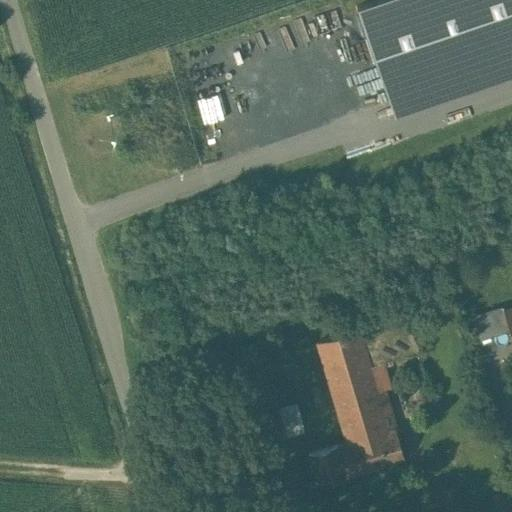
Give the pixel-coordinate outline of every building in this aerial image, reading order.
[(511,0),(372,0),(357,5),(393,113),(511,73),(511,0)] [(511,304),(503,308),(511,337),(511,304)] [(387,429),(357,329),(318,341),(347,441),(337,444),(337,443),(307,453),(316,483),(403,456),(394,427),(387,429)] [(288,423),(305,419),(300,400),(283,404),(288,423)] [(511,511),(511,482),(494,490),(504,511),(511,511)]
